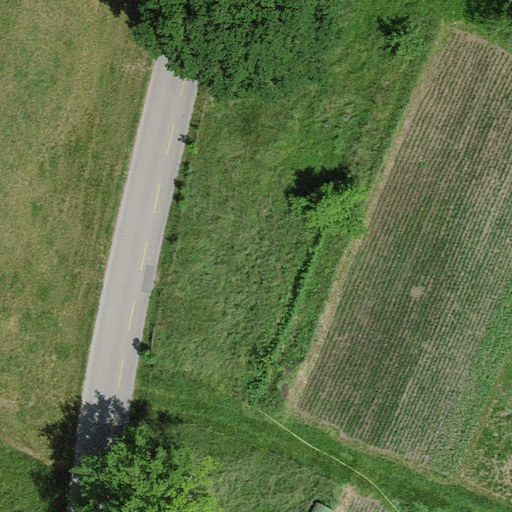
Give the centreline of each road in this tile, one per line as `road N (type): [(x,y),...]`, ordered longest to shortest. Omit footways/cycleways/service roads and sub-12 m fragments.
road 1 (unclassified): [(92,511),(108,379),(196,0)]
road 2 (track): [(108,379),(222,416),(446,511)]
